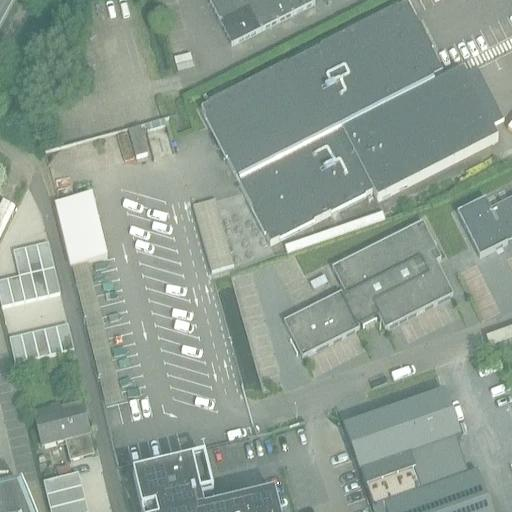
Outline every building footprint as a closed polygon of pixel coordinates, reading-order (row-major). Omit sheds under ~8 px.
[(206,0),(219,26),(216,27),(228,49),(314,6),(311,0),(206,0)] [(497,142),(492,132),(500,126),(478,80),(468,86),(462,74),(436,87),(432,80),(441,75),(406,7),(200,112),(269,248),(372,195),(376,204),(497,142)] [(170,49),(172,60),(186,58),(184,46),(170,49)] [(140,128),(128,132),(135,158),(148,154),(140,128)] [(88,192),(52,201),(67,264),(103,255),(88,192)] [(511,199),(490,211),(485,202),(457,216),(478,259),(511,242),(511,199)] [(215,201),(194,207),(212,273),(233,267),(215,201)] [(377,318),(384,332),(452,297),(435,264),(440,261),(422,225),(332,271),(346,298),(342,300),(340,296),(284,325),(301,360),(358,331),(357,329),(363,326),(365,330),(374,326),(372,321),(377,318)] [(19,279),(0,283),(0,305),(1,310),(60,297),(48,246),(13,254),(19,279)] [(67,327),(9,341),(15,367),(73,353),(67,327)] [(443,396),(343,431),(367,500),(371,509),(382,505),(384,511),(490,511),(477,475),(468,478),(467,477),(456,443),(459,441),(443,396)] [(71,463),(94,457),(89,437),(90,437),(82,406),(53,414),(53,412),(34,416),(43,449),(66,443),(71,463)] [(215,511),(204,463),(133,480),(140,511),(276,511),(274,498),(217,511),(215,511)] [(68,469),(57,472),(59,481),(70,479),(68,469)] [(86,511),(78,477),(43,486),(49,511),(86,511)] [(0,511),(30,511),(21,490),(8,494),(8,488),(0,487),(0,511)]
